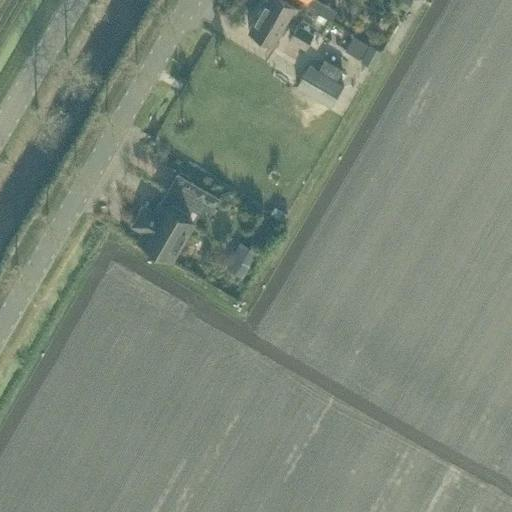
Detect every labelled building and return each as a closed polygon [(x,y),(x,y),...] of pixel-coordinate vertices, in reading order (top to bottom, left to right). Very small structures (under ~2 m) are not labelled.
[(274,45),(297,6),(287,0),(264,0),(248,29),(274,45)] [(320,0),(304,0),(303,2),(331,19),(337,9),(320,0)] [(398,0),(396,3),(406,9),(411,0),(398,0)] [(306,48),(314,32),(298,23),(290,38),(306,48)] [(361,58),(368,44),(354,36),(347,51),(361,58)] [(376,64),(382,52),(370,45),(363,57),(376,64)] [(344,83),(310,63),(296,86),(331,106),(344,83)] [(203,210),(217,217),(223,205),(209,198),(203,210)] [(176,211),(160,201),(158,200),(152,211),(145,207),(134,224),(142,228),(135,240),(172,262),(195,222),(176,211)] [(244,245),(230,271),(244,278),(258,253),(244,245)]
